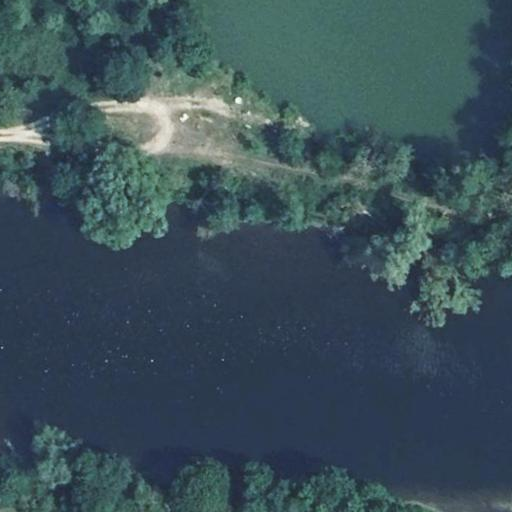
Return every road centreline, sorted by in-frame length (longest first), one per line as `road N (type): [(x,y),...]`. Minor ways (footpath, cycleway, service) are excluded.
road 1 (track): [(0,141),(220,159)]
road 2 (track): [(220,159),(204,123),(135,109),(35,138)]
